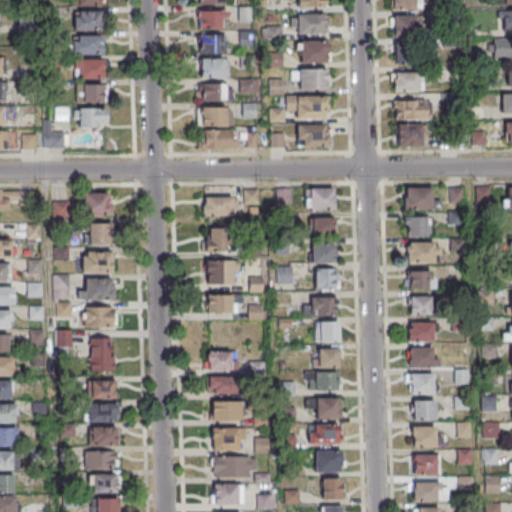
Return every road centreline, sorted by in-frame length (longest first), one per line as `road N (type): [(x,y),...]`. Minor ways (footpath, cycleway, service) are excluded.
road 1 (residential): [(375,511),(357,0)]
road 2 (residential): [(163,511),(145,0)]
road 3 (residential): [(511,167),(0,171)]
